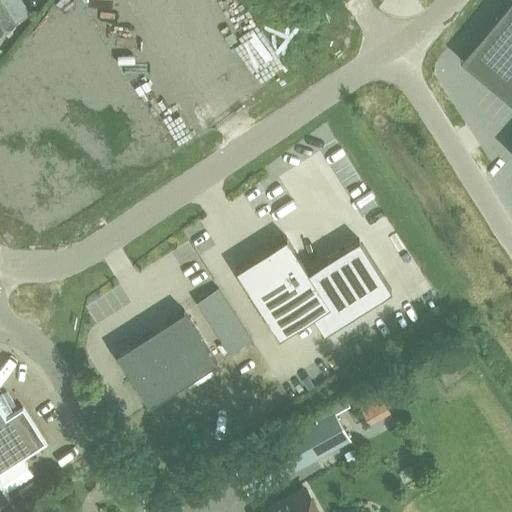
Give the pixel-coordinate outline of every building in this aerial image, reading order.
[(0,0),(0,34),(20,22),(30,15),(20,0),(10,0),(7,2),(5,0),(0,0)] [(511,0),(509,0),(460,59),(511,102),(511,0)] [(269,247),(235,269),(279,337),(314,315),(324,331),(391,289),(358,237),(308,269),(287,236),(286,237),(269,247)] [(217,356),(184,305),(117,348),(149,399),(217,356)] [(449,360),(441,348),(431,354),(439,367),(449,360)] [(390,410),(378,389),(357,400),(369,421),(390,410)] [(318,421),(333,412),(335,411),(336,412),(350,405),(345,397),(322,410),(314,414),(318,421)] [(0,505),(13,497),(0,476),(0,471),(44,443),(22,409),(6,419),(0,410),(0,505)] [(250,494),(260,489),(350,438),(335,411),(245,461),(235,466),(250,494)] [(318,511),(305,488),(263,511),(262,511),(318,511)]
